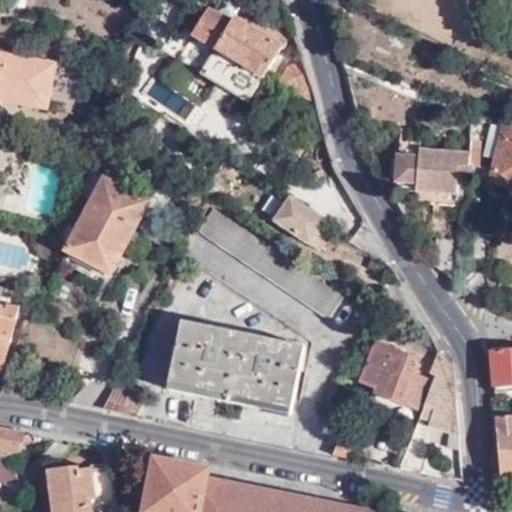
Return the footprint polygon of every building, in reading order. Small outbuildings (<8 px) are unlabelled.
[(247,104),(290,34),(239,13),(236,7),(221,0),(219,4),(212,0),(211,0),(207,6),(198,0),(189,12),(199,17),(191,29),(216,47),(199,73),(247,104)] [(0,78),(0,96),(49,105),(57,59),(5,51),(0,78)] [(314,92),(309,80),(288,68),(278,85),(318,107),(314,92)] [(511,117),(500,115),(499,123),(492,121),(486,153),(497,155),(493,178),(511,182),(511,117)] [(483,138),(473,136),(472,151),(471,165),(481,166),(483,138)] [(459,175),(470,175),(471,165),(472,151),(447,150),(447,138),(435,138),(434,150),(420,149),(421,139),(401,139),(401,159),(396,158),(395,176),(399,176),(399,187),(419,188),(419,203),(458,205),(459,175)] [(79,224),(68,218),(60,236),(59,237),(58,240),(68,245),(67,248),(111,270),(149,198),(105,174),(79,224)] [(336,230),(286,198),(269,224),(319,256),(336,230)] [(328,318),(341,296),(211,208),(194,231),(328,318)] [(58,240),(59,237),(31,230),(36,257),(49,262),(58,240)] [(0,366),(3,367),(18,306),(6,302),(5,306),(0,304),(0,366)] [(290,417),(303,347),(180,321),(166,391),(290,417)] [(412,350),(417,342),(395,328),(389,337),(412,350)] [(420,409),(431,376),(416,370),(418,363),(414,361),(416,355),(374,341),(359,381),(376,386),(383,389),(380,395),(420,409)] [(511,347),(493,348),(497,385),(511,384),(511,347)] [(457,378),(456,366),(435,354),(430,369),(433,371),(431,376),(420,409),(418,412),(427,415),(424,425),(461,435),(457,378)] [(148,390),(119,375),(102,408),(136,415),(148,390)] [(383,389),(376,386),(374,393),(380,395),(383,389)] [(503,475),(511,474),(511,414),(499,416),(503,475)] [(360,434),(346,428),(331,455),(349,459),(360,434)] [(23,435),(0,430),(0,457),(17,452),(23,435)] [(112,452),(101,450),(104,469),(114,468),(112,452)] [(0,480),(11,478),(7,459),(0,460),(0,480)] [(207,470),(157,461),(149,507),(130,503),(127,511),(364,511),(207,479),(207,470)] [(117,511),(114,468),(104,469),(82,472),(82,467),(49,471),(53,511),(117,511)]
